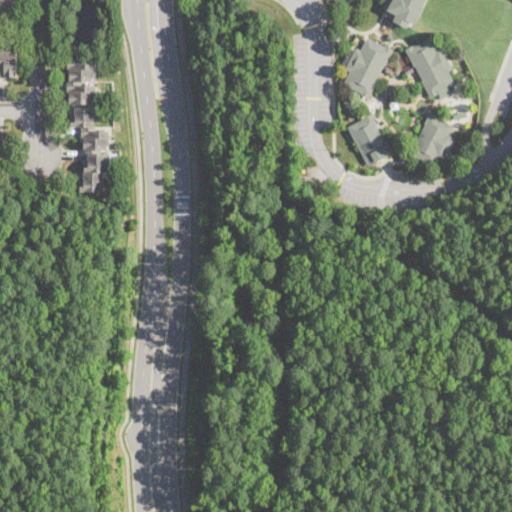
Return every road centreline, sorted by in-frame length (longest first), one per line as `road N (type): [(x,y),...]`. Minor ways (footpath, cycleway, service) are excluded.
road 1 (secondary): [(171,511),(168,395),(183,248),(163,0)]
road 2 (secondary): [(138,0),(154,194),(140,437),(144,511)]
road 3 (residential): [(511,138),(464,180),(432,188),(345,179),(316,143),(313,41),(289,0)]
road 4 (residential): [(39,0),(40,160)]
